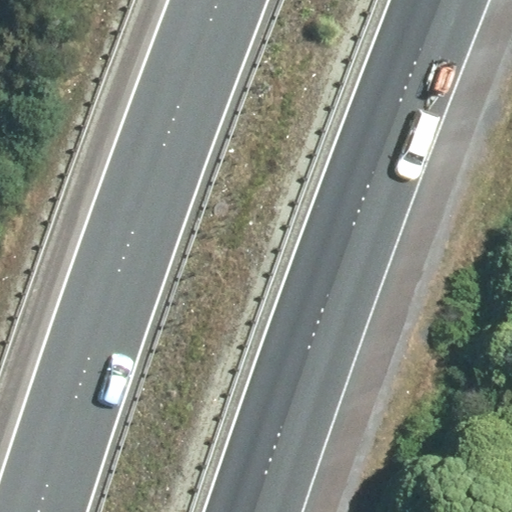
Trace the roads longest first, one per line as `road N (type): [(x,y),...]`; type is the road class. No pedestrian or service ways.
road 1 (motorway): [(441,0),(342,251),(256,511)]
road 2 (motorway): [(40,511),(221,0)]
